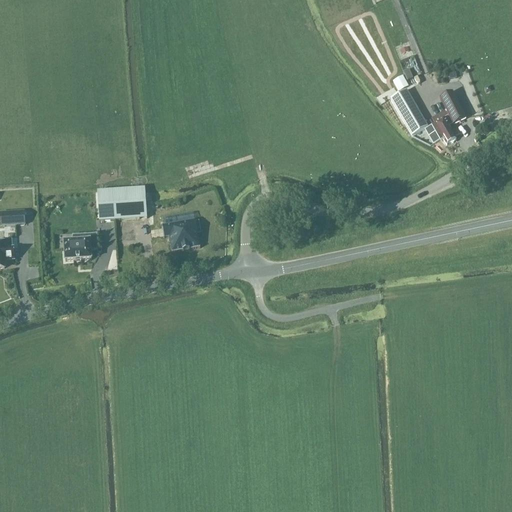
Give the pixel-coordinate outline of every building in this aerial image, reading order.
[(394,39),(408,34),(399,10),(390,14),(393,22),(389,24),(394,39)] [(412,73),(410,79),(416,81),(418,75),(412,73)] [(403,77),(393,82),(399,92),(409,86),(403,77)] [(428,128),(406,91),(390,100),(412,138),(428,128)] [(447,112),(432,120),(435,125),(432,127),(441,142),(443,140),(447,146),(456,141),(449,128),(467,119),(453,92),(440,99),(447,112)] [(145,189),(98,192),(99,222),(147,219),(145,189)] [(164,222),(165,205),(152,205),(152,222),(164,222)] [(24,213),(0,214),(1,228),(25,226),(24,213)] [(163,226),(162,227),(164,239),(165,239),(165,238),(170,238),(172,253),(172,254),(173,254),(183,252),(183,253),(184,252),(189,251),(189,252),(190,251),(200,249),(200,248),(198,235),(201,234),(199,222),(196,223),(195,221),(165,227),(163,227),(163,226)] [(66,261),(65,261),(65,262),(67,262),(91,261),(92,261),(92,260),(91,251),(97,251),(98,251),(98,250),(97,236),(97,235),(96,235),(86,236),(85,236),(85,237),(85,242),(73,243),(65,243),(64,243),(64,244),(66,261)] [(0,269),(5,269),(5,267),(4,265),(6,264),(6,261),(15,261),(14,248),(12,249),(5,249),(5,247),(0,247),(0,269)]
